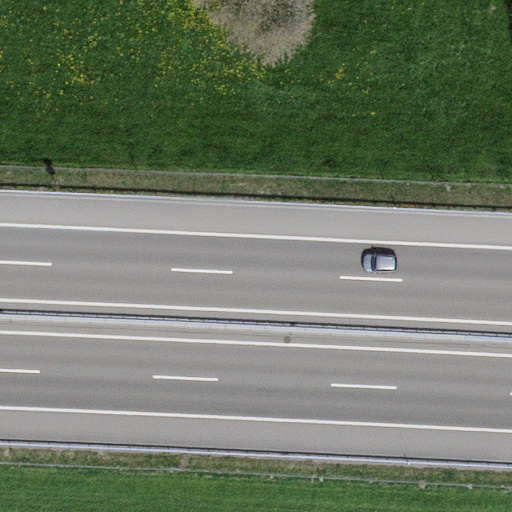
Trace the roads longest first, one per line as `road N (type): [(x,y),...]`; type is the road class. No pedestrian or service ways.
road 1 (motorway): [(511,285),(0,261)]
road 2 (motorway): [(0,372),(511,395)]
